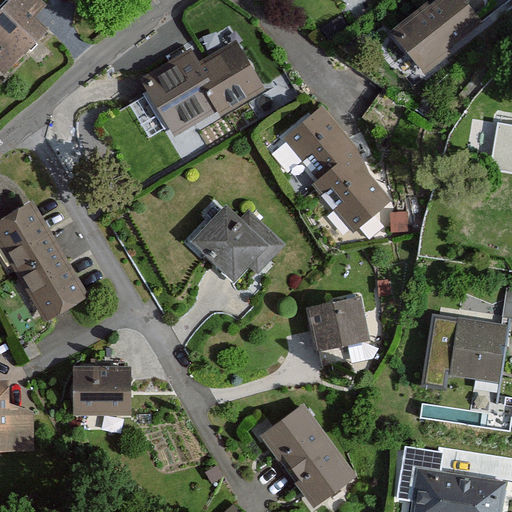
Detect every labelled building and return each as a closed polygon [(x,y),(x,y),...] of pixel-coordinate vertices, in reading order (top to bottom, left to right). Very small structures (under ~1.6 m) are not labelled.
[(17,0),(0,17),(0,80),(3,84),(49,38),(36,25),(46,15),(31,0),(17,0)] [(460,0),(434,0),(389,37),(423,79),(485,30),(460,0)] [(134,83),(172,145),(215,119),(220,127),(269,97),(237,47),(200,70),(188,50),(134,83)] [(325,112),(279,146),(352,243),(398,209),(325,112)] [(511,131),(499,129),(492,176),(511,178),(511,131)] [(0,225),(0,248),(47,328),(91,301),(34,206),(0,225)] [(276,252),(226,207),(186,250),(237,296),(276,252)] [(425,254),(447,255),(449,212),(428,211),(425,254)] [(357,299),(300,313),(314,366),(370,351),(357,299)] [(448,384),(500,390),(507,327),(455,321),(448,384)] [(130,371),(73,371),(73,419),(130,419),(130,371)] [(0,456),(28,456),(29,413),(8,413),(9,384),(0,383),(0,456)] [(303,402),(262,434),(317,503),(358,471),(303,402)] [(413,508),(412,511),(503,511),(507,487),(440,478),(442,458),(405,453),(397,506),(413,508)] [(225,511),(245,511),(236,502),(225,511)]
